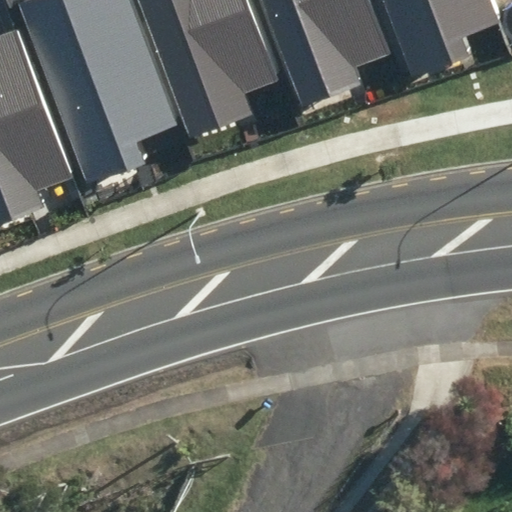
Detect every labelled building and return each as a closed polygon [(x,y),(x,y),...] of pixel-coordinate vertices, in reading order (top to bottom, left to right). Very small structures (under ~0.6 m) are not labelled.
[(20,0),(87,180),(145,159),(138,140),(176,126),(129,0),(20,0)] [(138,0),(189,137),(252,114),(244,91),(277,79),(248,0),(138,0)] [(259,0),(300,109),(363,86),(355,64),(388,52),(368,0),(259,0)] [(383,0),(412,76),(470,55),(462,35),(500,21),(492,0),(383,0)] [(0,223),(45,207),(37,185),(70,173),(17,30),(0,36),(0,223)]
